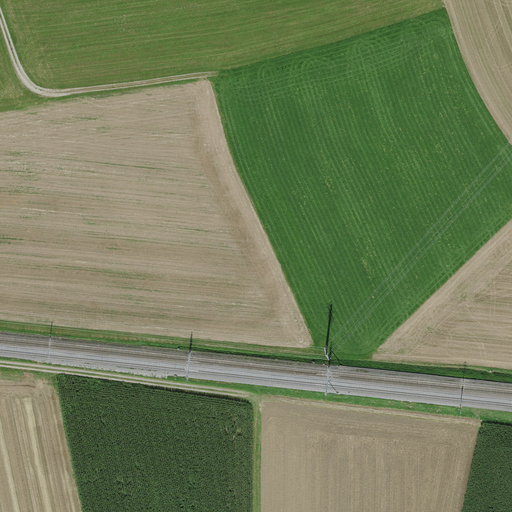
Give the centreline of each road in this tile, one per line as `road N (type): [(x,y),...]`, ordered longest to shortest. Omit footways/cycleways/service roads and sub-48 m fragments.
road 1 (track): [(0,18),(19,73),(39,91),(217,73)]
road 2 (track): [(257,397),(0,364)]
